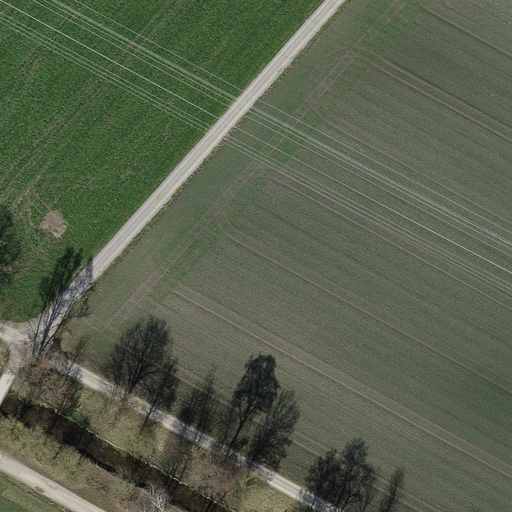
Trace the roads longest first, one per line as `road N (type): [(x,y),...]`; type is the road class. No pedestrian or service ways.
road 1 (track): [(337,0),(28,344)]
road 2 (track): [(330,511),(28,344)]
